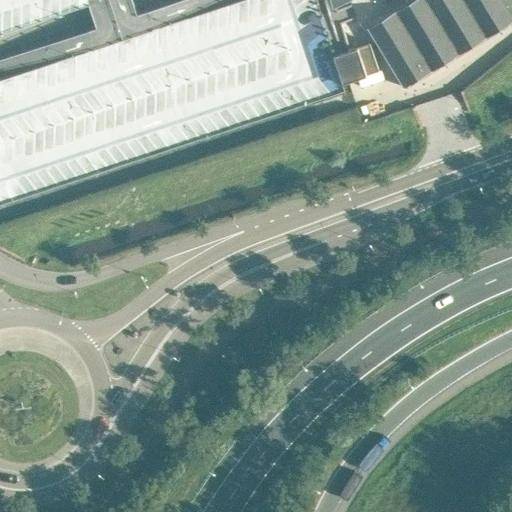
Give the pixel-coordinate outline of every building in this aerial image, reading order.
[(428,0),(412,0),(397,10),(433,69),(460,52),(428,0)] [(428,0),(460,52),(488,36),(465,0),(428,0)] [(465,0),(488,36),(511,20),(511,14),(503,0),(465,0)] [(511,0),(503,0),(511,14),(511,0)] [(368,27),(367,27),(404,87),(433,69),(397,10),(368,27)] [(176,89),(69,116),(77,144),(91,146),(107,142),(107,140),(155,145),(153,157),(176,152),(175,147),(180,104),(176,89)]
